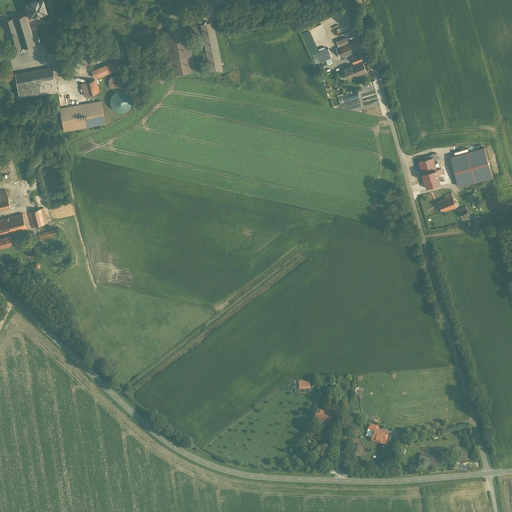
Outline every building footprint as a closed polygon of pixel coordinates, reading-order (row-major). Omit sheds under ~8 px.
[(30,2),(25,4),(28,13),(25,14),(26,16),(28,15),(28,16),(46,11),(42,0),(37,0),(36,0),(33,0),(30,1),(30,2)] [(34,43),(26,16),(25,14),(2,21),(11,50),(34,43)] [(213,22),(201,24),(210,70),(222,68),(213,22)] [(192,54),(186,28),(164,32),(169,58),(192,54)] [(340,57),(358,49),(354,38),(348,41),(346,36),(337,40),(339,44),(335,46),(340,57)] [(310,53),(314,63),(331,57),(327,47),(310,53)] [(192,54),(169,58),(172,74),(195,69),(192,54)] [(354,63),(362,60),(359,54),(351,58),(354,63)] [(91,58),(75,60),(77,69),(93,66),(91,58)] [(366,72),(362,60),(354,63),(345,67),(345,68),(341,69),(345,78),(356,73),(357,76),(366,72)] [(115,61),(92,70),(95,78),(118,68),(115,61)] [(53,67),(15,74),(18,95),(19,98),(54,92),(57,91),(53,67)] [(120,76),(117,75),(115,75),(112,76),(110,78),(109,80),(109,83),(109,85),(111,87),(113,89),(116,89),(118,89),(120,88),(122,86),(123,83),(123,80),(122,78),(120,76)] [(96,79),(81,83),(85,95),(99,92),(96,79)] [(126,92),(124,91),(122,90),(119,90),(117,91),(115,92),(113,94),(111,96),(111,99),(110,101),(111,103),(111,106),(113,108),(115,110),(117,111),(119,111),(122,112),(124,111),(126,110),(128,109),(130,107),(131,104),(132,102),(132,100),(131,97),(130,95),(128,93),(126,92)] [(101,101),(60,108),(64,130),(105,123),(101,101)] [(484,147),(450,156),(458,186),(492,176),(484,147)] [(433,156),(419,160),(426,188),(440,184),(434,160),(433,156)] [(6,190),(0,191),(0,210),(11,207),(6,190)] [(473,191),(468,193),(476,211),(482,208),(479,199),(476,200),(473,191)] [(456,205),(451,192),(444,195),(446,198),(438,201),(442,211),(456,205)] [(470,216),(466,206),(458,209),(462,220),(470,216)] [(43,208),(29,211),(33,226),(47,222),(43,208)] [(23,213),(0,219),(0,231),(8,230),(8,232),(27,227),(23,213)] [(59,228),(39,233),(40,239),(60,233),(59,228)] [(11,234),(0,236),(0,245),(0,246),(13,243),(11,234)] [(327,414),(318,412),(315,423),(328,427),(330,428),(331,424),(333,420),(334,416),(327,414)] [(377,432),(374,432),(373,436),(372,437),(372,438),(372,440),(376,441),(375,443),(385,445),(388,435),(377,432)] [(468,453),(454,451),(452,461),(466,463),(468,453)] [(429,456),(422,454),(422,455),(420,455),(420,456),(421,457),(421,460),(419,460),(419,462),(420,462),(425,463),(424,466),(440,468),(440,466),(441,460),(441,458),(429,455),(429,456)]
